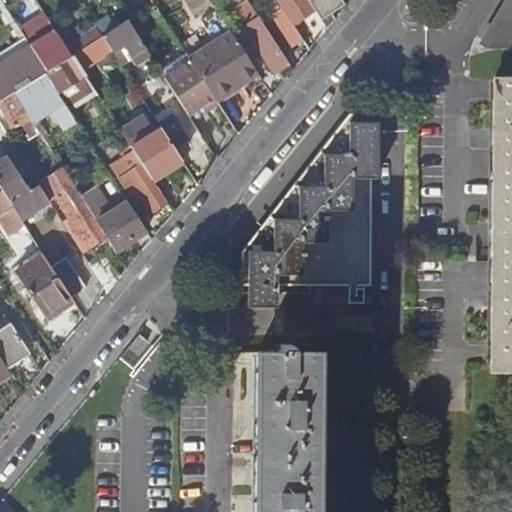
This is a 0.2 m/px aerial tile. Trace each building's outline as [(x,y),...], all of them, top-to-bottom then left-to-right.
[(286,77),(292,70),(247,0),(245,0),(232,9),(274,74),(281,70),(286,77)] [(295,50),(306,44),(292,23),(277,0),(268,0),(275,11),(272,13),(295,50)] [(277,0),(292,23),(314,9),(308,0),(277,0)] [(327,29),(334,19),(330,12),(344,4),(341,0),(308,0),(314,9),(327,29)] [(511,0),(500,0),(476,39),(486,50),(511,50),(511,0)] [(21,30),(30,45),(47,71),(71,56),(45,16),(21,30)] [(94,27),(101,37),(103,36),(114,29),(107,19),(94,27)] [(103,36),(112,50),(118,59),(128,53),(140,71),(154,63),(128,20),(114,29),(103,36)] [(216,101),(259,73),(232,32),(215,43),(189,59),(191,62),(216,101)] [(103,36),(101,37),(72,55),(81,68),(112,50),(103,36)] [(213,39),(186,55),(189,59),(215,43),(213,39)] [(62,100),(64,102),(71,98),(65,88),(79,78),(84,86),(90,82),(81,68),(72,55),(71,56),(47,71),(45,73),(62,100)] [(160,72),(164,78),(191,62),(189,59),(186,55),(160,72)] [(205,113),(218,105),(216,101),(191,62),(164,78),(188,116),(202,107),(205,113)] [(45,73),(14,93),(43,138),(61,127),(57,121),(50,119),(44,123),(39,115),(62,100),(45,73)] [(218,105),(261,78),(259,73),(216,101),(218,105)] [(511,78),(492,78),(492,80),(491,81),(493,81),(491,261),(490,361),(489,361),(489,363),(511,362),(511,78)] [(161,128),(173,146),(186,138),(171,114),(158,122),(161,128)] [(144,115),(133,122),(144,139),(154,132),(144,115)] [(262,241),(248,238),(248,292),(276,292),(276,279),(349,279),(350,284),(363,283),(363,279),(370,279),(369,121),(340,122),(262,213),(262,241)] [(150,178),(181,159),(173,146),(161,128),(154,132),(144,139),(133,122),(120,130),(132,150),(150,178)] [(108,154),(113,162),(132,150),(120,130),(118,127),(106,135),(114,149),(108,154)] [(144,216),(166,202),(150,178),(132,150),(113,162),(110,164),(144,216)] [(21,220),(49,202),(38,185),(26,193),(18,180),(21,178),(16,170),(13,171),(0,151),(0,188),(1,190),(21,220)] [(90,247),(106,236),(79,195),(73,186),(69,188),(64,180),(52,188),(72,218),(67,221),(72,229),(77,226),(90,247)] [(114,250),(145,230),(126,199),(110,209),(95,185),(79,195),(106,236),(114,250)] [(24,225),(21,220),(1,190),(0,189),(0,217),(10,234),(24,225)] [(248,230),(248,238),(262,241),(262,213),(248,230)] [(108,292),(118,280),(98,250),(86,258),(108,292)] [(46,317),(73,300),(71,298),(54,272),(52,268),(42,254),(16,271),(46,317)] [(67,258),(52,268),(54,272),(70,262),(67,258)] [(54,272),(71,298),(86,288),(70,262),(54,272)] [(0,358),(7,369),(28,355),(9,324),(0,329),(0,358)] [(309,511),(310,352),(290,352),(291,343),(278,343),(278,352),(257,352),(255,511),(309,511)] [(0,377),(9,372),(7,369),(0,358),(0,377)]
